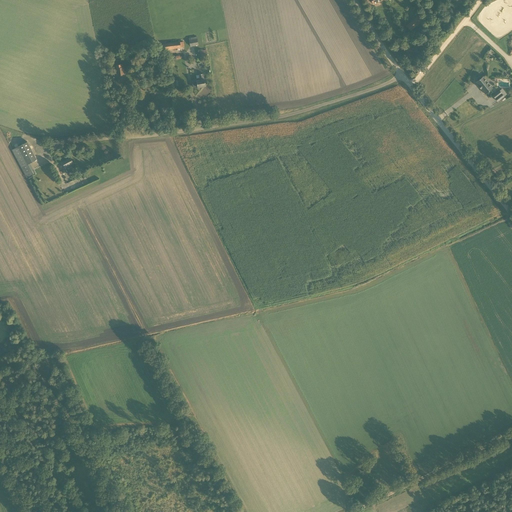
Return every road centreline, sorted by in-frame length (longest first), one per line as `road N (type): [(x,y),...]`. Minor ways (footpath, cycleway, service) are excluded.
road 1 (unclassified): [(116,134),(255,119),(404,78)]
road 2 (track): [(511,435),(352,511)]
road 3 (unclassified): [(511,216),(404,78)]
